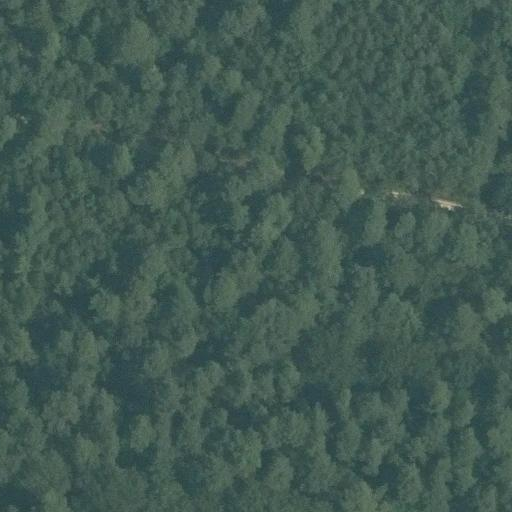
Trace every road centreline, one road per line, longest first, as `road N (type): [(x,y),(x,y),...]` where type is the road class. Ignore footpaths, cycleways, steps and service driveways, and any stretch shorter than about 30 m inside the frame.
road 1 (track): [(189,153),(264,175),(511,218)]
road 2 (track): [(0,107),(189,153)]
